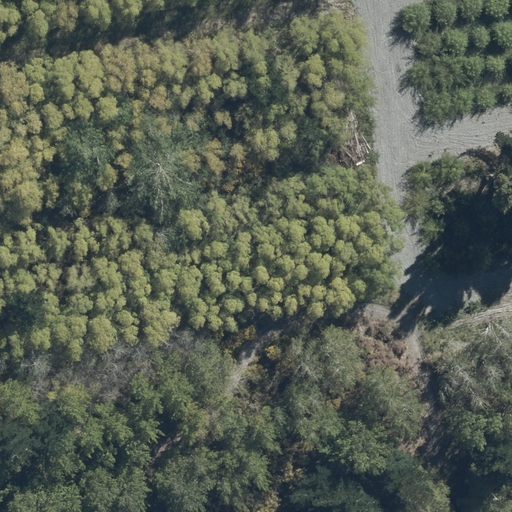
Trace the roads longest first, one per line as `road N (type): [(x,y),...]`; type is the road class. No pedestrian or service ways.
road 1 (track): [(375,0),(421,511)]
road 2 (track): [(112,511),(142,457),(223,389),(262,335),(304,308),(399,316)]
road 3 (track): [(387,136),(511,113)]
